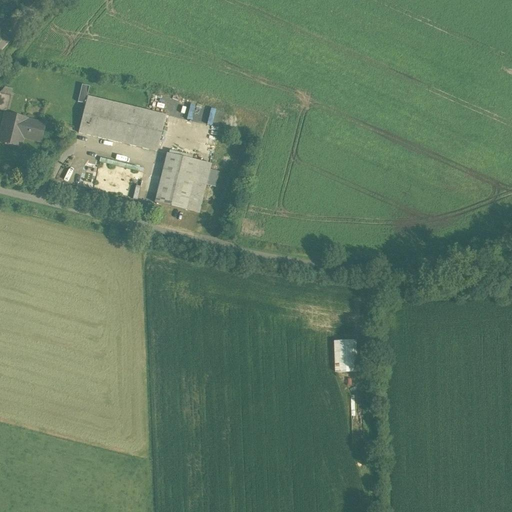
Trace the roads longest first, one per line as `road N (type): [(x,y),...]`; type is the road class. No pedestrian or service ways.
road 1 (unclassified): [(511,238),(446,263),(340,269),(0,192)]
road 2 (track): [(372,271),(377,511)]
